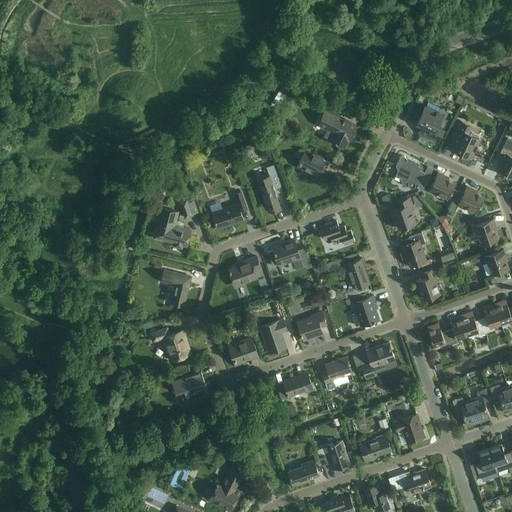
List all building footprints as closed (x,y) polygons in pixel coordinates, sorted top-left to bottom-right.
[(285,78),(281,85),(288,88),(291,81),(285,78)] [(307,105),(320,111),(324,103),(311,97),(307,105)] [(423,105),(415,122),(427,128),(423,136),(438,143),(444,129),(438,126),(443,115),(437,113),(439,107),(427,102),(425,106),(423,105)] [(354,132),(357,125),(335,114),(334,115),(324,110),(318,123),(329,128),(330,125),(336,128),(331,140),(344,146),(352,131),(354,132)] [(476,144),(479,138),(469,133),(472,127),(460,121),(454,135),(460,138),(454,152),(460,155),(460,154),(471,159),(478,145),(476,144)] [(241,134),(234,137),(237,145),(244,143),(241,134)] [(511,139),(507,137),(495,161),(501,164),(498,171),(511,177),(511,155),(511,152),(511,139)] [(326,167),(329,161),(305,150),(297,166),(310,173),(309,175),(316,178),(322,165),(326,167)] [(398,171),(396,176),(401,178),(402,184),(407,186),(408,186),(409,187),(410,187),(410,188),(411,188),(412,188),(413,187),(414,187),(414,186),(415,186),(415,185),(415,184),(415,183),(416,183),(418,184),(416,187),(423,190),(429,177),(424,175),(425,172),(422,170),(423,169),(422,165),(408,158),(407,158),(406,158),(406,157),(405,157),(404,157),(403,157),(402,157),(402,158),(401,158),(400,159),(400,160),(399,160),(399,161),(398,161),(397,165),(398,171)] [(275,210),(280,208),(275,193),(282,190),(277,177),(271,180),(269,176),(276,173),(273,164),(265,166),(268,175),(258,178),(266,202),(272,200),(275,210)] [(436,172),(428,190),(435,194),(436,193),(447,198),(448,197),(453,199),(457,191),(452,189),(455,182),(454,181),(443,176),(444,175),(436,172)] [(477,212),(484,196),(472,191),(472,189),(466,186),(463,192),(458,189),(449,208),(455,210),(457,205),(464,208),(465,207),(477,212)] [(240,210),(247,208),(241,191),(234,194),(237,203),(212,212),(217,226),(232,221),(233,223),(243,220),(240,210)] [(388,194),(381,197),(383,203),(390,200),(388,194)] [(412,196),(415,205),(422,201),(416,195),(412,196)] [(399,228),(415,222),(411,211),(414,210),(409,198),(395,203),(397,208),(391,210),(394,216),(395,216),(399,228)] [(185,217),(192,215),(187,200),(180,202),(185,217)] [(187,245),(191,229),(173,225),(176,213),(158,208),(151,237),(163,240),(187,245)] [(445,217),(442,223),(446,233),(451,231),(445,217)] [(481,243),(498,237),(495,227),(496,226),(494,218),(474,224),(477,233),(478,233),(481,243)] [(344,244),(354,240),(351,229),(346,230),(344,225),(339,227),(337,220),(320,226),(324,239),(331,237),(333,244),(343,240),(344,244)] [(424,232),(433,228),(431,222),(422,226),(424,232)] [(421,244),(425,242),(422,232),(409,237),(411,243),(403,245),(410,266),(418,263),(426,260),(426,259),(421,244)] [(294,269),(303,266),(294,239),(272,246),(273,250),(268,252),(268,251),(272,266),(273,265),(278,263),(278,265),(292,261),(294,269)] [(492,274),(508,269),(505,259),(507,258),(504,250),(484,257),(487,265),(489,264),(492,274)] [(479,254),(472,257),(474,263),(481,260),(479,254)] [(254,270),(261,268),(256,256),(242,260),(243,263),(228,268),(234,285),(257,277),(254,270)] [(356,288),(370,283),(361,258),(348,262),(350,268),(347,269),(352,283),(354,282),(356,288)] [(426,260),(418,263),(419,268),(432,264),(430,258),(426,259),(426,260)] [(334,262),(325,265),(327,271),(336,268),(334,262)] [(184,305),(191,276),(164,269),(161,280),(176,283),(171,302),(184,305)] [(423,299),(439,294),(435,282),(437,282),(435,275),(433,269),(421,273),(423,279),(415,281),(417,288),(419,287),(423,299)] [(301,287),(284,293),(292,312),(309,305),(301,287)] [(267,289),(261,291),(264,298),(269,296),(267,289)] [(322,295),(315,297),(317,306),(324,304),(322,295)] [(373,302),(376,301),(373,295),(353,302),(361,324),(379,318),(373,302)] [(506,298),(494,302),(501,323),(510,320),(511,324),(511,323),(511,306),(509,308),(506,298)] [(486,316),(481,318),(486,333),(494,330),(493,326),(501,323),(494,302),(482,306),(486,316)] [(472,310),(460,314),(467,335),(475,332),(477,336),(486,333),(481,318),(475,320),(472,310)] [(321,326),(326,324),(322,311),(316,313),(317,316),(297,322),(303,340),(323,333),(321,326)] [(451,328),(447,330),(452,344),(460,341),(459,337),(467,335),(460,314),(448,318),(451,328)] [(281,331),(287,330),(283,319),(277,321),(277,320),(260,326),(269,352),(286,346),(281,331)] [(442,348),(452,344),(447,330),(441,332),(438,322),(425,327),(432,347),(441,344),(442,348)] [(170,360),(188,354),(183,338),(185,337),(182,329),(168,334),(166,328),(151,333),(154,340),(162,337),(169,356),(170,360)] [(249,356),(257,354),(251,337),(238,342),(239,344),(229,347),(233,356),(235,364),(245,360),(245,358),(249,356)] [(359,374),(364,372),(366,378),(375,375),(372,366),(383,363),(385,368),(394,366),(396,363),(394,359),(389,342),(366,350),(368,356),(370,361),(356,365),(359,374)] [(333,379),(352,373),(346,357),(325,364),(328,371),(322,373),(327,388),(335,386),(333,379)] [(152,366),(144,369),(145,375),(154,372),(152,366)] [(188,400),(207,394),(204,385),(206,384),(201,371),(171,381),(174,391),(184,388),(188,400)] [(289,397),(313,389),(307,372),(283,380),(289,397)] [(505,412),(511,409),(511,398),(508,386),(501,388),(499,384),(489,387),(493,398),(499,396),(505,412)] [(477,396),(470,399),(478,422),(489,418),(484,402),(489,400),(485,388),(476,392),(477,396)] [(467,425),(478,422),(470,399),(464,401),(462,396),(452,400),(456,411),(462,409),(467,425)] [(293,402),(285,405),(288,416),(296,413),(293,402)] [(394,422),(397,431),(403,429),(407,442),(424,436),(417,413),(400,419),(400,420),(394,422)] [(380,427),(387,425),(384,418),(378,420),(380,427)] [(374,455),(390,449),(385,434),(375,437),(375,438),(359,443),(365,461),(375,457),(374,455)] [(324,453),(319,454),(322,465),(328,463),(330,469),(338,466),(336,463),(347,459),(341,440),(327,445),(329,452),(325,454),(324,453)] [(501,444),(489,448),(497,471),(508,467),(510,474),(511,473),(511,456),(510,451),(504,453),(501,444)] [(497,471),(489,448),(478,452),(481,461),(475,463),(480,477),(497,471)] [(306,478),(318,474),(313,459),(301,464),(301,466),(288,470),(293,485),(307,480),(306,478)] [(234,492),(244,471),(242,471),(245,465),(234,460),(221,486),(216,484),(209,499),(230,509),(237,494),(234,492)] [(411,493),(430,486),(424,469),(410,473),(409,471),(398,474),(402,487),(408,485),(411,493)] [(386,508),(387,511),(388,511),(394,510),(387,490),(379,493),(375,484),(364,488),(370,505),(375,503),(377,511),(386,508)] [(347,511),(354,510),(349,497),(343,499),(341,496),(337,497),(337,495),(330,497),(331,499),(321,503),(323,511),(347,511)]
